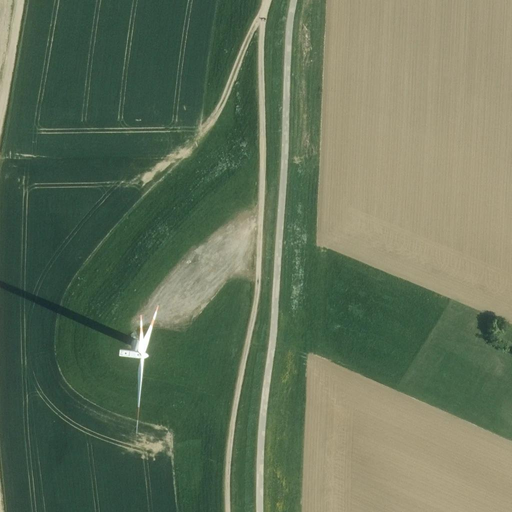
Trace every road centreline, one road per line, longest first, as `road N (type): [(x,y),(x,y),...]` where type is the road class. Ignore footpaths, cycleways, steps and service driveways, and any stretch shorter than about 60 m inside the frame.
road 1 (track): [(260,511),(295,0)]
road 2 (track): [(211,122),(264,10)]
